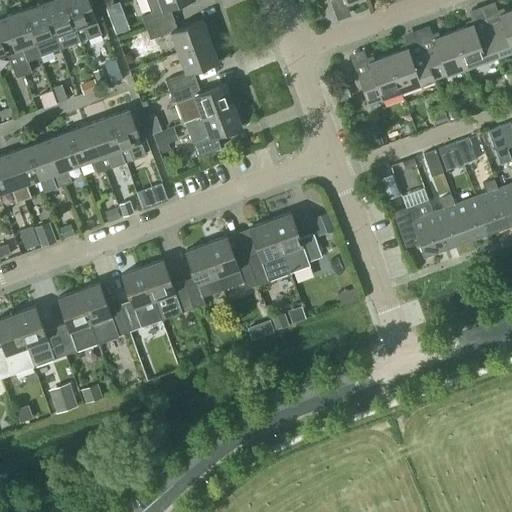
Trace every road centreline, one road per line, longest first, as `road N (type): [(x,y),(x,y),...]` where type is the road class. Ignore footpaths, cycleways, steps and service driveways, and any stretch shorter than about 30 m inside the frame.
road 1 (residential): [(0,278),(273,176),(330,163)]
road 2 (tertiary): [(140,511),(264,417),(409,362)]
road 3 (residential): [(409,362),(330,163)]
road 4 (residential): [(330,163),(406,152),(511,110)]
road 5 (residential): [(295,54),(431,0)]
